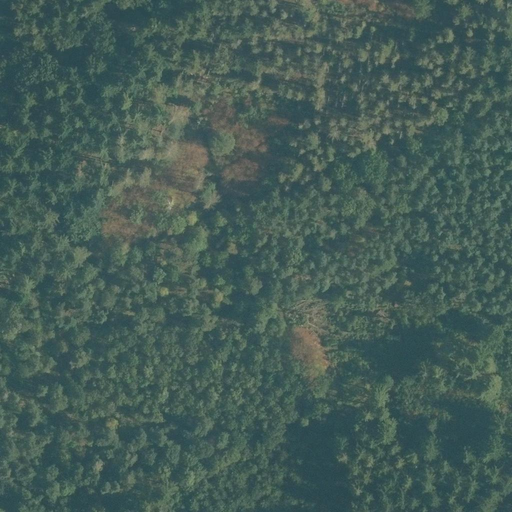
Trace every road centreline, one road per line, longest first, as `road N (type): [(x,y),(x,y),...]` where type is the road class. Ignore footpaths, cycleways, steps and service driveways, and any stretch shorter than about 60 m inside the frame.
road 1 (track): [(370,511),(182,97),(119,0)]
road 2 (track): [(67,511),(319,402)]
